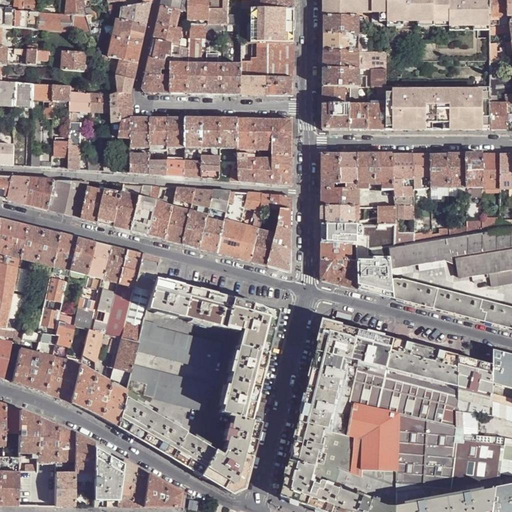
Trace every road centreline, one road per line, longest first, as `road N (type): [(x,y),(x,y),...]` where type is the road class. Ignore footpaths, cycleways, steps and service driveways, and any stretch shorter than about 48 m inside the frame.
road 1 (residential): [(309,290),(0,209)]
road 2 (residential): [(307,191),(0,171)]
road 3 (tertiary): [(0,393),(250,511)]
road 4 (residential): [(308,112),(144,108),(138,90),(158,0)]
road 5 (residential): [(256,511),(309,290)]
road 6 (residential): [(511,344),(309,290)]
road 7 (residential): [(307,142),(511,141)]
